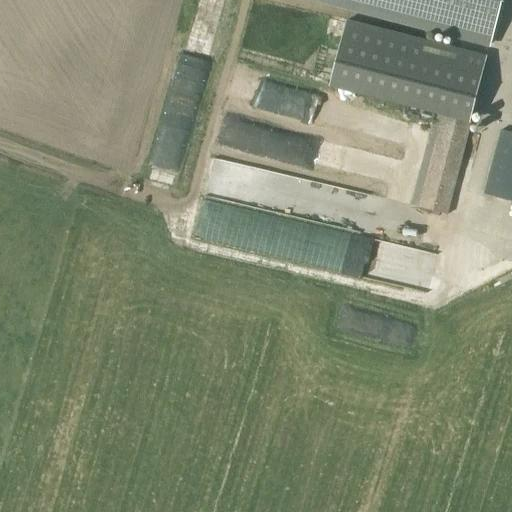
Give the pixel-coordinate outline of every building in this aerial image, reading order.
[(502,0),(319,0),(346,7),(349,8),(490,44),(502,0)] [(328,85),(444,115),(469,121),(486,55),(345,19),(328,85)] [(444,115),(421,207),(447,214),(470,122),(469,121),(444,115)] [(220,144),(279,158),(285,131),(226,117),(220,144)] [(391,124),(386,143),(408,148),(412,129),(391,124)] [(511,131),(502,129),(484,193),(511,200),(511,131)] [(349,232),(359,189),(212,158),(204,196),(206,197),(197,240),(412,285),(420,247),(349,232)]
